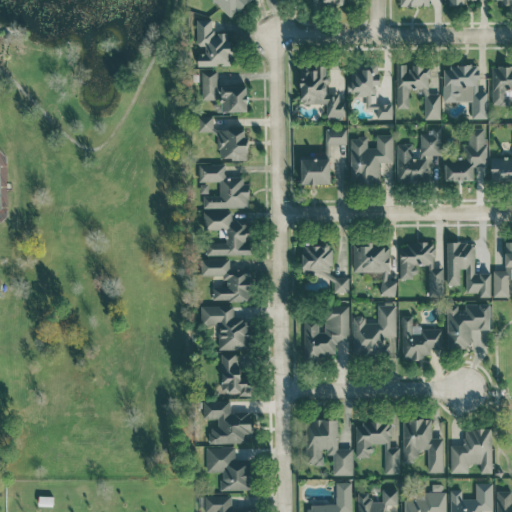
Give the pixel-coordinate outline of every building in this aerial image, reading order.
[(248,0),(212,0),(231,18),(248,0)] [(230,31),(211,31),(211,19),(196,19),(197,65),(231,65),(230,31)] [(396,108),(409,108),(409,88),(423,88),(423,118),(440,118),(440,93),(429,93),(429,65),(408,65),(408,64),(396,64),(396,108)] [(345,116),(345,100),(339,100),(339,93),(327,93),(327,65),(316,65),(316,68),(300,68),(300,103),(326,103),(327,116),(345,116)] [(365,108),(376,108),(377,119),(392,118),(392,103),(376,103),(376,85),(379,85),(378,65),(351,66),(352,96),(365,96),(365,108)] [(471,118),(487,118),(487,91),(478,91),(478,65),(443,65),(443,101),(471,101),(471,118)] [(492,105),(511,104),(511,65),(492,65),(492,105)] [(202,99),(219,99),(218,68),(201,69),(202,99)] [(221,111),(247,111),(247,85),(221,86),(221,111)] [(213,115),(197,116),(198,131),(213,131),(213,115)] [(396,182),(437,182),(437,162),(427,162),(427,154),(441,154),(441,127),(429,127),(429,133),(420,133),(420,158),(412,158),(412,143),(397,143),(396,182)] [(445,180),(473,179),(473,166),(485,166),(485,127),(468,127),(468,144),(463,144),(463,158),(445,158),(445,180)] [(247,158),(247,128),(218,129),(219,159),(247,158)] [(393,161),(393,134),(376,134),(376,147),(367,147),(367,136),(350,137),(350,183),(379,183),(379,162),(393,161)] [(511,156),(490,157),(491,180),(511,179),(511,156)] [(300,183),(330,183),(330,158),(300,158),(300,183)] [(198,164),(199,181),(219,181),(220,195),(203,195),(203,207),(247,207),(247,176),(225,176),(225,163),(198,164)] [(206,255),(251,254),(251,240),(250,240),(249,220),(231,220),(231,210),(199,211),(199,229),(225,229),(226,241),(206,242),(206,255)] [(353,271),(381,271),(381,295),(396,295),(396,280),(389,280),(389,246),(379,246),(379,242),(352,242),(353,271)] [(443,296),(443,267),(434,267),(434,242),(399,243),(400,278),(416,278),(416,264),(428,263),(428,296),(443,296)] [(459,284),(460,268),(466,268),(465,292),(479,292),(479,296),(490,296),(491,272),(474,272),(474,242),(447,242),(447,284),(459,284)] [(493,296),(508,296),(508,277),(511,276),(511,242),(505,242),(504,269),(493,269),(493,296)] [(302,274),(331,274),(332,244),(302,244),(302,274)] [(200,275),(225,274),(225,286),(212,286),(212,300),(251,299),(250,268),(229,269),(229,258),(200,258),(200,275)] [(333,292),(349,292),(349,277),(333,277),(333,292)] [(348,304),(325,305),(325,331),(319,331),(318,318),(303,319),(304,357),(336,356),(335,341),(349,341),(348,304)] [(353,354),(396,354),(396,343),(384,343),(384,336),(395,336),(395,304),(377,304),(377,322),(364,322),(364,315),(352,315),(353,354)] [(447,348),(470,347),(470,329),(490,329),(490,305),(457,305),(457,304),(446,304),(447,348)] [(233,305),(200,305),(200,323),(218,324),(218,348),(250,349),(251,316),(233,316),(233,305)] [(402,357),(430,357),(430,348),(441,348),(441,327),(412,327),(412,315),(402,315),(402,357)] [(252,393),(251,383),(240,383),(238,352),(220,353),(222,394),(252,393)] [(210,443),(251,442),(250,411),(230,411),(230,400),(202,400),(203,418),(218,418),(218,427),(209,427),(210,443)] [(443,437),(431,437),(432,419),(403,418),(402,462),(416,462),(417,448),(428,449),(427,472),(443,472),(443,437)] [(337,419),(305,419),(306,464),(323,464),(323,448),(327,448),(327,454),(333,454),(333,474),(353,474),(353,447),(338,447),(337,419)] [(385,473),(400,473),(399,446),(390,446),(390,422),(356,422),(356,457),(371,457),(371,442),(384,442),(385,473)] [(492,472),(492,428),(463,428),(463,444),(450,444),(450,472),(468,472),(468,463),(480,463),(480,472),(492,472)] [(206,447),(207,472),(220,471),(221,490),(251,489),(251,460),(235,460),(234,446),(206,447)] [(306,511),(343,511),(352,511),(351,481),(335,481),(336,504),(306,505),(306,511)] [(449,489),(449,511),(480,511),(481,510),(492,510),(492,482),(475,482),(475,498),(462,498),(462,489),(449,489)] [(444,511),(445,484),(432,483),(432,492),(419,491),(419,499),(404,499),(403,511),(444,511)] [(358,492),(357,511),(385,511),(385,504),(397,504),(397,489),(382,489),(382,501),(369,501),(369,492),(358,492)] [(495,490),(495,511),(511,511),(511,503),(511,490),(495,490)] [(253,511),(254,508),(231,508),(231,495),(204,495),(204,511),(253,511)]
